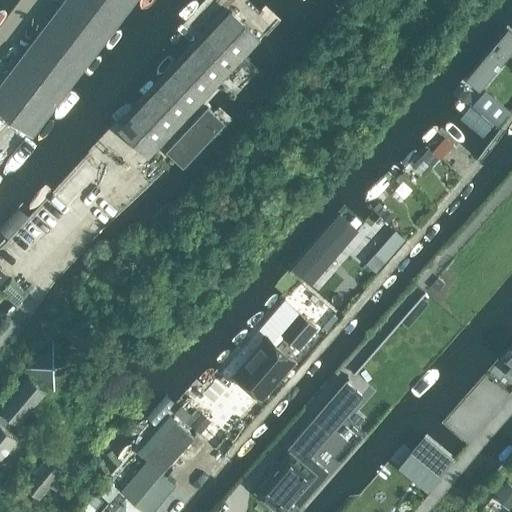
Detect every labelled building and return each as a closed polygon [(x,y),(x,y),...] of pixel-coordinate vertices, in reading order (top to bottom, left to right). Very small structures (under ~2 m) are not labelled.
[(63,0),(0,83),(0,108),(32,133),(133,0),(63,0)] [(258,37),(231,11),(120,129),(147,154),(258,37)] [(453,93),(496,130),(511,110),(511,29),(508,27),(453,93)] [(222,139),(247,107),(220,79),(150,154),(178,181),(222,139)] [(256,138),(238,159),(251,171),(270,150),(256,138)] [(429,149),(422,157),(432,166),(439,158),(429,149)] [(379,202),(374,208),(381,215),(386,209),(379,202)] [(386,209),(381,215),(388,221),(394,216),(386,209)] [(196,278),(213,292),(223,281),(205,267),(196,278)] [(79,342),(102,314),(85,301),(63,329),(79,342)] [(268,335),(233,374),(262,399),(296,360),(290,354),(297,347),(315,326),(299,312),(287,327),(281,333),(284,336),(277,343),(268,335)] [(53,337),(28,366),(54,390),(80,361),(53,337)] [(511,346),(503,358),(511,365),(511,366),(507,372),(511,376),(511,346)] [(18,424),(46,390),(28,375),(0,407),(0,408),(3,411),(0,414),(0,457),(18,437),(8,428),(14,421),(18,424)] [(362,395),(347,382),(314,419),(329,432),(362,395)] [(143,456),(162,473),(194,437),(175,420),(143,456)] [(511,511),(511,426),(434,511),(511,511)] [(425,437),(412,453),(430,468),(419,482),(428,490),(453,460),(425,437)] [(56,445),(55,446),(24,484),(40,497),(50,484),(58,491),(67,480),(59,474),(71,458),(56,445)] [(300,505),(328,472),(308,455),(301,462),(290,452),(257,490),(264,496),(264,497),(274,506),(275,505),(282,511),(292,498),(300,505)] [(152,511),(175,484),(162,473),(147,461),(121,492),(118,489),(101,511),(152,511)] [(107,478),(97,490),(108,501),(119,488),(107,478)] [(92,511),(104,500),(95,492),(77,511),(92,511)]
